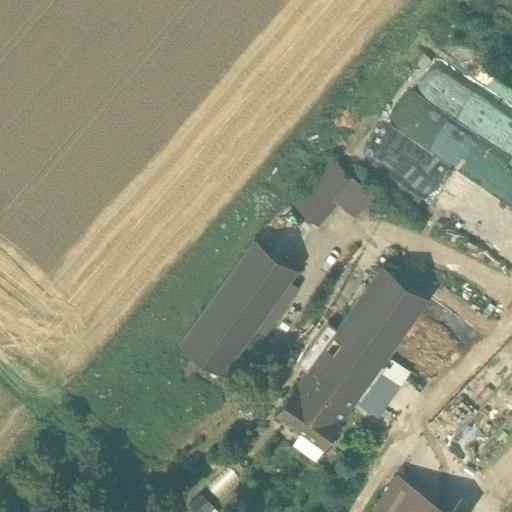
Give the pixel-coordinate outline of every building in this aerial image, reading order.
[(511,120),(428,75),(420,88),(461,110),(441,106),(407,87),(390,119),(388,127),(372,159),(369,170),(511,246),(511,120)] [(333,158),(305,189),(330,210),(338,201),(358,179),(333,158)] [(375,194),(358,179),(338,201),(355,217),(375,194)] [(330,210),(305,189),(295,200),(321,221),(330,210)] [(255,237),(181,341),(223,371),(298,267),(255,237)] [(383,263),(294,387),(341,419),(429,296),(383,263)] [(435,422),(468,456),(511,413),(511,382),(494,364),(435,422)] [(294,387),(293,386),(276,409),(325,443),(342,420),(341,419),(294,387)] [(456,511),(399,474),(374,511),(456,511)] [(186,505),(193,511),(212,511),(217,507),(198,491),(186,505)]
